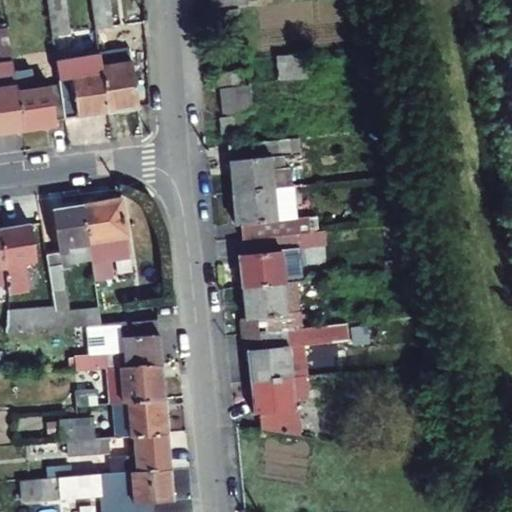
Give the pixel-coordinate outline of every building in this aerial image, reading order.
[(45,0),(49,31),(68,29),(64,0),(45,0)] [(108,0),(89,0),(93,24),(111,22),(108,0)] [(204,0),(205,8),(241,4),(240,0),(204,0)] [(205,14),(206,27),(231,25),(230,13),(205,14)] [(0,56),(22,55),(20,23),(0,23),(0,56)] [(132,102),(122,41),(95,46),(105,107),(132,102)] [(209,43),(211,61),(235,58),(234,41),(209,43)] [(65,51),(70,77),(55,79),(61,114),(105,107),(95,46),(65,51)] [(271,57),(274,82),(307,79),(304,54),(271,57)] [(211,74),(212,84),(236,83),(235,72),(211,74)] [(61,114),(55,79),(7,87),(13,129),(51,124),(50,116),(61,114)] [(6,82),(0,83),(0,131),(13,129),(7,87),(6,82)] [(212,90),(215,114),(245,111),(243,87),(212,90)] [(216,121),(217,135),(238,133),(236,119),(216,121)] [(262,141),(219,145),(225,197),(268,192),(286,189),(284,175),(273,177),(271,158),(264,159),(262,141)] [(229,226),(240,226),(242,241),(275,238),(268,192),(225,197),(229,226)] [(114,250),(108,215),(71,221),(75,257),(114,250)] [(44,326),(45,342),(75,340),(87,340),(85,324),(59,325),(50,273),(77,268),(75,257),(71,221),(39,227),(43,261),(35,262),(44,326)] [(244,255),(237,256),(240,291),(277,287),(283,287),(279,241),(275,238),(242,241),(244,255)] [(24,276),(19,240),(0,243),(0,311),(19,309),(14,278),(24,276)] [(243,320),(248,320),(253,334),(282,331),(277,287),(240,291),(243,320)] [(85,324),(87,340),(112,338),(111,324),(85,324)] [(0,327),(0,343),(45,342),(44,326),(0,327)] [(253,351),(243,352),(247,385),(287,381),(282,331),(253,334),(253,351)] [(70,386),(106,384),(147,382),(143,336),(112,338),(87,340),(75,340),(77,370),(70,371),(70,386)] [(257,418),(258,431),(294,437),(290,404),(309,402),(306,379),(287,381),(247,385),(250,419),(257,418)] [(147,382),(106,384),(108,418),(149,416),(147,382)] [(18,444),(19,459),(122,453),(155,451),(152,448),(149,416),(108,418),(109,424),(116,424),(117,438),(18,444)] [(123,471),(19,480),(20,493),(158,484),(155,451),(122,453),(123,471)] [(12,508),(109,502),(109,511),(159,511),(158,484),(20,493),(11,494),(12,508)]
